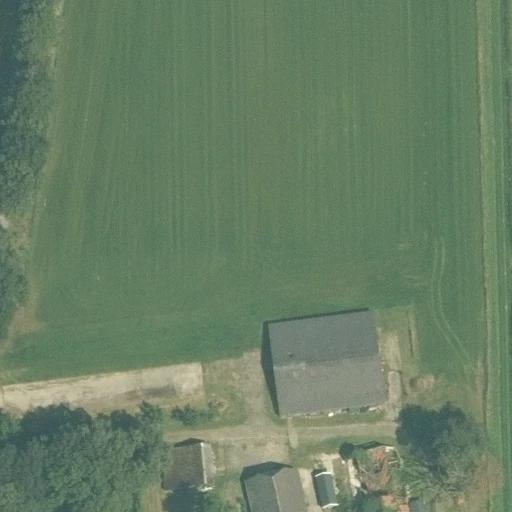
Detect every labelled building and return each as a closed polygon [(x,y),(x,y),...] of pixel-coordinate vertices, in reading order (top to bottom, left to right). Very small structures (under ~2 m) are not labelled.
[(280,419),(385,406),(373,316),(268,329),(280,419)] [(163,494),(214,489),(210,448),(160,453),(163,494)] [(354,511),(409,511),(395,450),(346,461),(354,511)] [(305,511),(296,473),(246,485),(252,511),(305,511)] [(321,511),(338,508),(331,475),(314,479),(321,511)]
